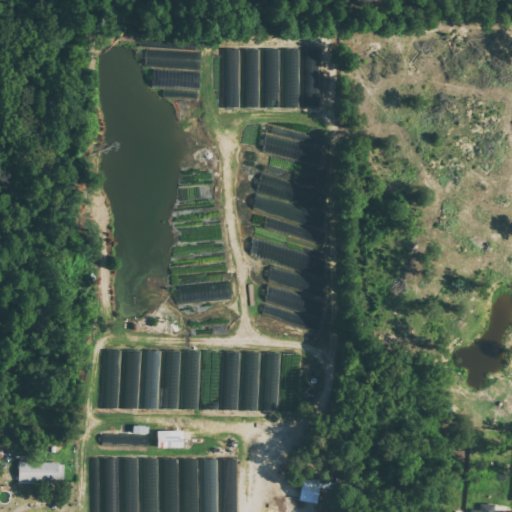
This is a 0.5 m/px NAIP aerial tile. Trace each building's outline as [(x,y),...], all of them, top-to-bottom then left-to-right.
[(199,90),(201,44),(178,43),(178,50),(145,49),(144,68),(151,69),(150,88),(199,90)] [(324,139),(265,125),(259,152),(318,165),(324,139)] [(260,173),(249,211),(266,216),(265,222),(317,237),(329,193),(260,173)] [(332,260),(252,239),(247,256),(272,263),(258,316),(313,331),(332,260)] [(178,302),(229,301),(228,283),(177,284),(178,302)] [(102,408),(299,413),(301,354),(104,350),(102,408)] [(147,448),(148,427),(130,426),(130,435),(99,434),(99,447),(147,448)] [(180,446),(180,431),(154,431),(154,447),(180,446)] [(92,511),(181,511),(180,511),(238,511),(238,459),(92,459),(92,511)] [(57,483),(57,463),(16,462),(16,482),(57,483)]
